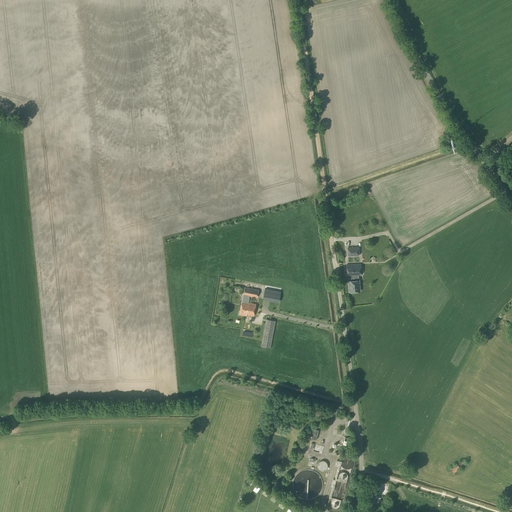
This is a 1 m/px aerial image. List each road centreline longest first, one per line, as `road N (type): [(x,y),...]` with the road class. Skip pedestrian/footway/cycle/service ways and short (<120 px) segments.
road 1 (track): [(13,416),(193,408),(225,369),(341,400),(314,197)]
road 2 (track): [(333,258),(296,0)]
road 3 (unclassified): [(360,511),(355,401),(333,258)]
road 4 (unclassified): [(470,143),(389,0)]
road 5 (unknown): [(331,511),(321,503),(331,466),(326,444),(334,424),(357,421)]
